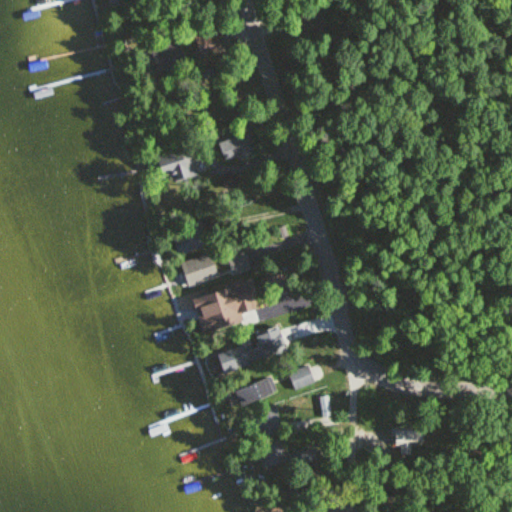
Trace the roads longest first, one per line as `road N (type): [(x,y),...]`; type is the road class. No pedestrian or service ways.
road 1 (residential): [(360,363),(246,0)]
road 2 (residential): [(511,389),(427,389),(376,376),(360,363)]
road 3 (residential): [(360,363),(350,511)]
